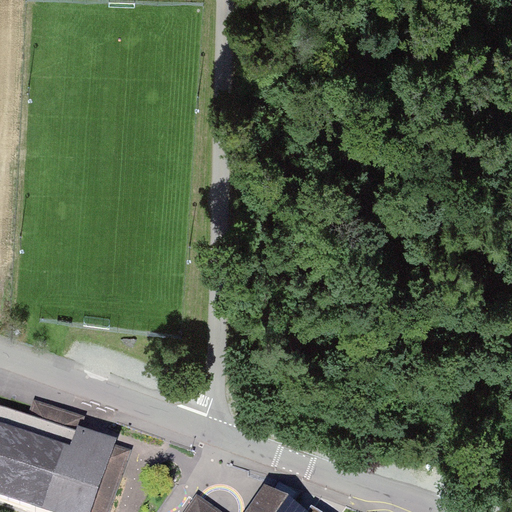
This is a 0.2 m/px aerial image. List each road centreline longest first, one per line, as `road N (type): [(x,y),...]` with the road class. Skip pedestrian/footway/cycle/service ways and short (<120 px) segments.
road 1 (unclassified): [(204,429),(218,378),(226,0)]
road 2 (unclassified): [(204,429),(439,511)]
road 3 (unclassified): [(0,353),(204,429)]
